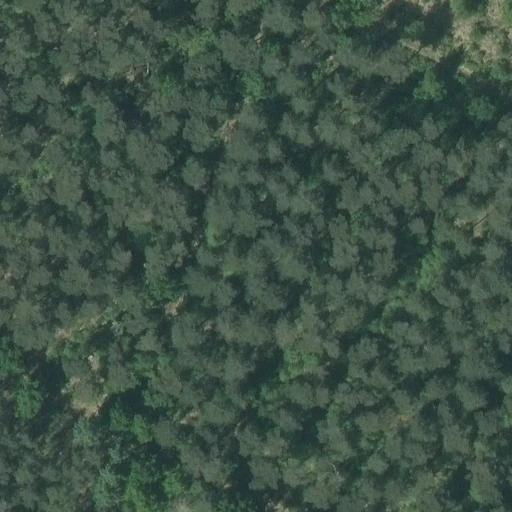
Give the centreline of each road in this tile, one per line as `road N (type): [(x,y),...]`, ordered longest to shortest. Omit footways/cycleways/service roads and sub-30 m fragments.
road 1 (track): [(266,0),(126,439)]
road 2 (track): [(261,511),(126,439)]
road 3 (track): [(126,439),(0,372)]
